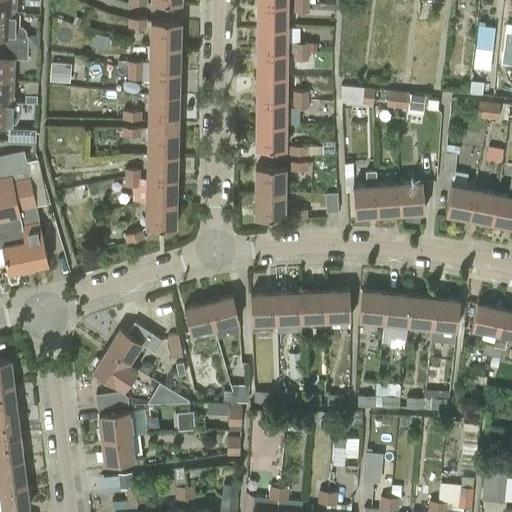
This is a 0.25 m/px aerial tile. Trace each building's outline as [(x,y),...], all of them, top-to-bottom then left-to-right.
[(0,0),(0,11),(15,12),(15,0),(0,0)] [(257,2),(256,26),(285,27),(285,2),(257,2)] [(309,3),(294,3),(294,11),(309,12),(309,3)] [(0,33),(1,34),(1,45),(28,46),(29,35),(26,35),(26,30),(22,25),(18,25),(19,12),(15,12),(0,11),(0,33)] [(146,17),(128,17),(127,26),(145,28),(146,17)] [(149,44),(178,45),(179,20),(150,19),(149,44)] [(478,23),(476,67),(494,67),(496,23),(478,23)] [(256,50),(297,51),(308,51),(309,42),(285,42),(285,27),(256,26),(256,50)] [(458,34),(452,75),(468,77),(474,37),(458,34)] [(127,67),(127,69),(143,69),(148,69),(178,69),(178,45),(149,44),(149,60),(127,60),(127,67)] [(0,78),(13,79),(14,57),(28,57),(28,46),(1,45),(0,56),(0,78)] [(256,50),(256,75),(285,75),(285,59),(297,59),(297,51),(256,50)] [(315,51),(308,51),(297,51),(297,59),(315,60),(315,51)] [(52,79),(73,80),(74,60),(52,59),(52,79)] [(127,69),(127,78),(143,78),(143,69),(127,69)] [(148,69),(148,93),(177,94),(178,69),(148,69)] [(256,75),(256,99),(285,99),(285,75),(256,75)] [(0,100),(12,101),(13,79),(0,78),(0,100)] [(340,84),(340,100),(362,102),(363,86),(363,85),(340,83),(340,84)] [(375,87),(364,86),(362,103),(373,104),(375,87)] [(389,88),(387,105),(397,107),(399,90),(389,88)] [(292,98),(292,99),(308,99),(308,90),(293,90),(292,98)] [(399,90),(397,107),(407,108),(409,92),(409,91),(399,90)] [(407,108),(407,111),(422,113),(425,95),(425,94),(409,92),(407,108)] [(24,101),(36,101),(36,93),(24,93),(24,101)] [(148,93),(147,118),(176,119),(177,94),(148,93)] [(438,97),(428,96),(427,107),(437,108),(438,97)] [(256,99),(256,123),(284,124),(284,108),(292,108),(308,108),(308,99),(292,99),(285,99),(256,99)] [(479,99),(477,116),(487,118),(489,100),(479,99)] [(22,101),(12,101),(0,100),(0,122),(12,123),(12,122),(15,122),(21,111),(22,101)] [(489,100),(487,118),(497,119),(500,102),(489,100)] [(141,109),(122,109),(122,119),(141,119),(141,118),(141,109)] [(284,124),(256,123),(255,148),(284,148),(284,124)] [(122,126),(122,135),(141,135),(141,126),(122,126)] [(36,128),(9,127),(9,139),(36,140),(36,128)] [(146,152),(175,153),(176,128),(147,127),(146,152)] [(308,145),(289,144),(288,154),(307,154),(308,145)] [(7,271),(48,263),(24,151),(0,156),(0,245),(1,245),(7,271)] [(458,152),(446,151),(443,174),(455,175),(458,152)] [(146,152),(146,177),(174,178),(175,153),(146,152)] [(306,161),(289,160),(289,170),(306,170),(306,161)] [(255,191),(284,192),(284,167),(255,166),(255,191)] [(125,167),(124,176),(140,177),(140,167),(125,167)] [(375,182),(374,169),(365,170),(366,183),(351,184),(353,214),(377,212),(375,182)] [(145,201),(174,202),(174,178),(146,177),(140,177),(124,176),(124,185),(132,185),(132,201),(145,201)] [(511,176),(511,177),(507,194),(496,192),(490,221),(511,225),(511,176)] [(398,181),(400,211),(423,210),(421,180),(398,181)] [(398,181),(375,182),(377,212),(400,211),(398,181)] [(467,217),(473,187),(450,183),(444,212),(467,217)] [(490,221),(496,192),(473,187),(467,217),(490,221)] [(284,192),(255,191),(254,216),(283,217),(284,192)] [(338,211),(337,192),(324,193),(325,212),(338,211)] [(173,227),(174,202),(145,201),(145,226),(173,227)] [(307,209),(289,208),(289,217),(306,218),(307,209)] [(144,237),(141,229),(125,233),(127,242),(144,237)] [(349,287),(324,288),(325,318),(350,317),(349,287)] [(359,317),(383,320),(386,290),(361,287),(359,317)] [(324,288),(300,289),(301,319),(325,318),(324,288)] [(300,289),(275,290),(276,320),(301,319),(300,289)] [(251,321),(276,320),(275,290),(250,291),(251,321)] [(410,292),(386,290),(383,320),(382,329),(405,331),(406,322),(407,322),(410,292)] [(417,323),(431,325),(434,295),(410,292),(407,322),(406,336),(415,337),(417,323)] [(232,293),(207,299),(214,325),(238,319),(232,293)] [(434,295),(431,325),(456,327),(458,298),(434,295)] [(189,331),(214,325),(207,299),(183,305),(189,331)] [(477,300),(471,325),(495,331),(501,306),(477,300)] [(511,308),(501,306),(495,331),(490,354),(500,357),(502,347),(504,348),(507,334),(511,334),(511,308)] [(120,325),(106,347),(127,361),(141,341),(153,349),(152,349),(154,350),(162,337),(134,319),(133,320),(127,330),(120,325)] [(182,355),(178,333),(167,335),(171,357),(182,355)] [(481,352),(490,354),(492,344),(484,342),(481,352)] [(138,368),(127,361),(106,347),(92,368),(124,389),(138,368)] [(0,357),(0,383),(12,382),(9,356),(0,357)] [(268,391),(267,372),(253,372),(254,390),(254,401),(272,402),(272,391),(268,391)] [(0,383),(0,408),(15,406),(12,382),(0,383)] [(224,389),(224,400),(228,400),(232,401),(233,389),(224,389)] [(233,389),(232,401),(240,401),(241,390),(233,389)] [(94,393),(96,406),(126,402),(125,394),(119,390),(94,393)] [(279,390),(278,402),(297,403),(297,391),(279,390)] [(321,393),(303,392),(303,403),(320,403),(321,393)] [(345,393),(327,393),(327,404),(345,405),(345,393)] [(375,394),(357,394),(357,405),(375,406),(375,394)] [(399,396),(381,395),(381,406),(399,407),(399,396)] [(424,396),(406,396),(405,407),(424,408),(424,396)] [(449,397),(431,397),(430,408),(448,408),(449,397)] [(229,405),(228,425),(241,425),(242,406),(240,401),(232,401),(228,400),(229,405)] [(0,408),(0,433),(18,431),(15,406),(0,408)] [(97,412),(100,437),(130,432),(127,408),(97,412)] [(176,411),(176,429),(193,428),(192,410),(176,411)] [(0,433),(0,458),(21,456),(18,431),(0,433)] [(130,432),(100,437),(104,462),(134,457),(130,432)] [(240,435),(227,434),(226,454),(239,454),(240,435)] [(383,452),(364,450),(362,480),(380,482),(383,452)] [(0,483),(24,481),(21,456),(0,458),(0,483)] [(485,470),(481,499),(496,500),(500,471),(485,470)] [(132,471),(102,473),(104,488),(133,486),(132,471)] [(473,477),(461,476),(460,486),(459,486),(458,506),(471,507),(473,487),(472,486),(473,477)] [(24,481),(0,483),(0,501),(1,509),(28,506),(24,481)] [(176,485),(174,485),(175,498),(186,497),(185,484),(184,484),(176,485)] [(194,484),(185,484),(186,497),(195,497),(194,484)] [(269,484),(268,497),(278,498),(279,485),(269,484)] [(279,485),(278,498),(288,499),(289,486),(279,485)] [(136,488),(127,489),(127,501),(136,501),(136,488)] [(145,488),(136,488),(136,501),(145,500),(145,488)] [(312,488),(311,501),(317,501),(317,502),(326,503),(327,490),(313,488),(312,488)] [(327,490),(326,503),(336,503),(337,490),(327,490)] [(235,511),(237,496),(221,495),(219,511),(235,511)] [(388,511),(389,509),(390,496),(380,495),(378,508),(363,507),(362,511),(388,511)] [(390,496),(389,509),(398,509),(399,496),(390,496)] [(430,500),(428,511),(429,511),(436,511),(438,500),(430,500)] [(446,511),(448,501),(438,500),(436,511),(446,511)]
